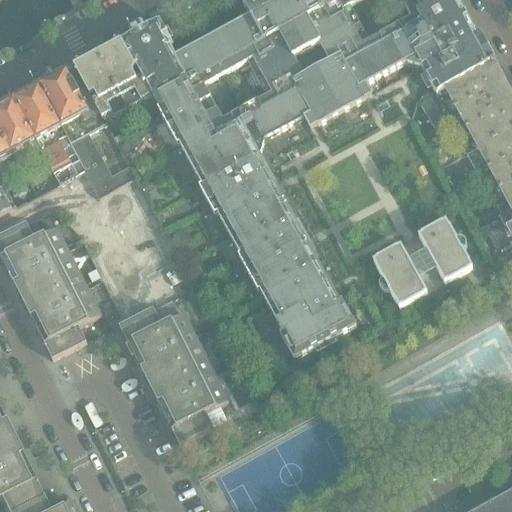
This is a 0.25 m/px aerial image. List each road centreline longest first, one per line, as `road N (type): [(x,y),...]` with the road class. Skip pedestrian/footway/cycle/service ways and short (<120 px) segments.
road 1 (residential): [(104,511),(0,306)]
road 2 (residential): [(157,0),(0,84)]
road 3 (residential): [(368,511),(430,496),(511,450)]
